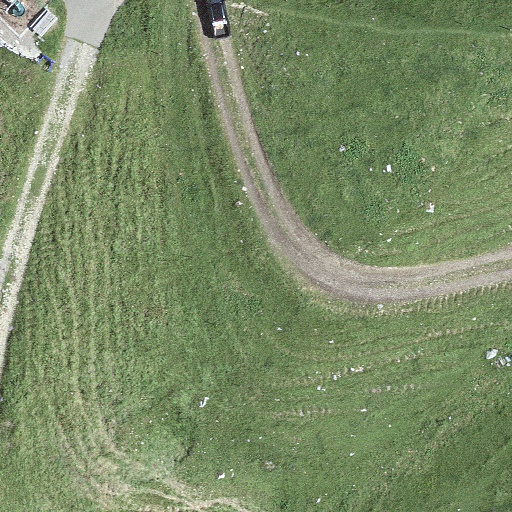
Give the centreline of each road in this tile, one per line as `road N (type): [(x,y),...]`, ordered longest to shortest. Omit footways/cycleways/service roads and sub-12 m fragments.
road 1 (track): [(205,0),(236,174),(277,235),(326,273),(400,279),(511,261)]
road 2 (track): [(0,309),(60,104),(101,0)]
